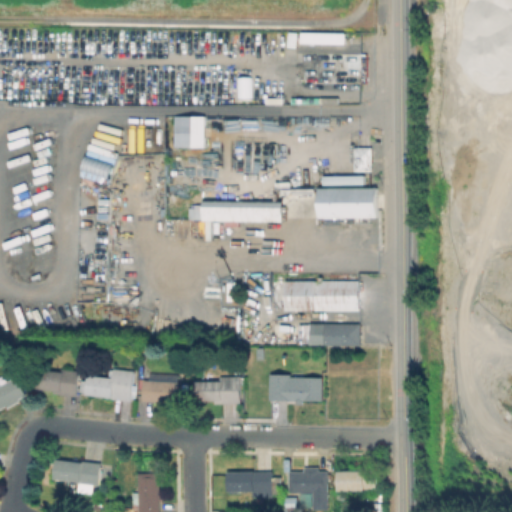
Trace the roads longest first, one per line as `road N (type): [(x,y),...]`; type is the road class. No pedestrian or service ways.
road 1 (tertiary): [(399,0),(404,511)]
road 2 (residential): [(16,511),(25,446),(39,428),(287,435)]
